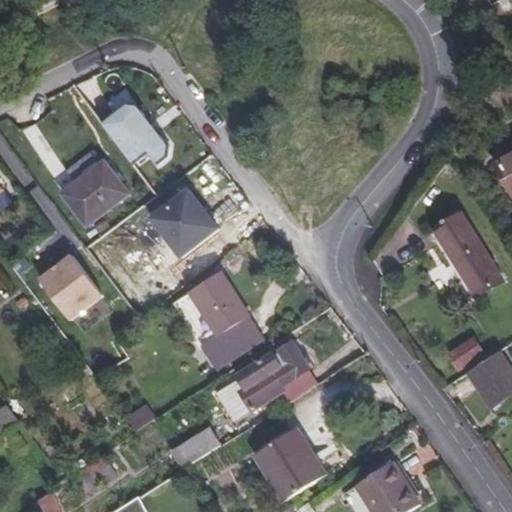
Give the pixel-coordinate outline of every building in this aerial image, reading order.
[(151,157),(158,167),(175,154),(136,103),(105,126),(136,168),(151,157)] [(511,159),(496,169),(511,196),(511,159)] [(104,167),(62,199),(86,232),(129,201),(104,167)] [(193,191),(151,220),(181,264),(223,235),(193,191)] [(482,251),(462,220),(436,236),(456,267),(482,251)] [(502,285),(482,251),(456,267),(476,301),(502,285)] [(71,258),(40,284),(70,323),(101,297),(71,258)] [(262,339),(221,276),(192,294),(219,336),(203,346),(216,368),(262,339)] [(476,340),(452,355),(462,371),(485,356),(476,340)] [(238,396),(249,414),(282,394),(281,391),(309,374),(291,345),(276,355),(280,359),(274,363),(270,358),(237,379),(245,393),(238,396)] [(511,374),(500,354),(469,374),(490,409),(511,395),(511,374)] [(8,409),(19,425),(26,421),(15,404),(8,409)] [(19,425),(8,409),(0,413),(0,437),(9,432),(19,425)] [(196,451),(202,460),(226,445),(275,415),(271,411),(211,447),(208,443),(196,451)] [(127,426),(133,435),(156,421),(150,412),(127,426)] [(299,429),(294,432),(311,459),(316,456),(299,429)] [(9,432),(0,437),(0,456),(3,461),(20,450),(9,432)] [(311,459),(294,432),(255,456),(284,504),(328,476),(316,456),(311,459)] [(411,511),(423,505),(397,464),(360,487),(375,511),(411,511)] [(99,465),(78,478),(84,487),(105,475),(99,465)] [(34,503),(38,511),(40,511),(54,507),(48,493),(34,503)] [(38,511),(34,503),(28,509),(28,511),(38,511)]
